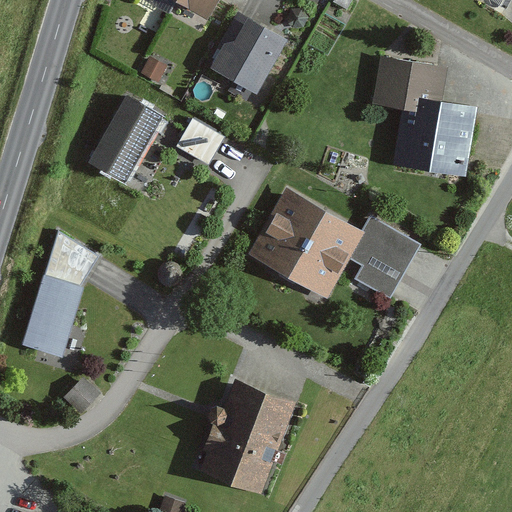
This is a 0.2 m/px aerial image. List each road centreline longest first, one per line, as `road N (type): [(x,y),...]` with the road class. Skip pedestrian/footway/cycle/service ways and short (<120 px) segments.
road 1 (residential): [(511,169),(301,511)]
road 2 (residential): [(179,300),(96,421),(76,434),(31,442),(7,436)]
road 3 (secondary): [(66,0),(0,222)]
road 4 (residential): [(349,385),(179,300)]
road 5 (residential): [(253,164),(179,300)]
road 6 (residential): [(511,72),(382,0)]
